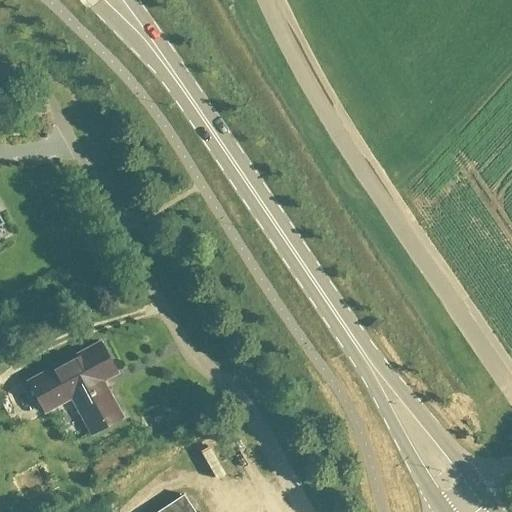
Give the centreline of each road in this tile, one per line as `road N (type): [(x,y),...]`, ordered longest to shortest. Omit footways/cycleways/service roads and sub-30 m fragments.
road 1 (unclassified): [(44,96),(183,348),(246,411),(301,511)]
road 2 (secondary): [(360,357),(160,62)]
road 3 (secondary): [(488,501),(431,426),(360,357)]
road 4 (secondary): [(360,357),(440,511)]
